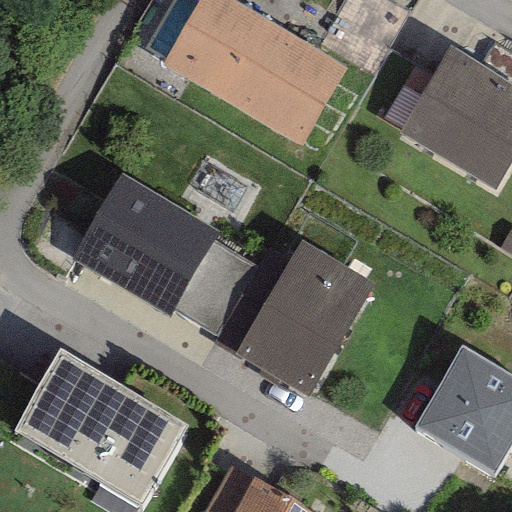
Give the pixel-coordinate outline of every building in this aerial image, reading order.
[(345,67),(228,0),(197,0),(160,65),(300,145),(345,67)] [(511,158),(511,87),(446,48),(397,132),(494,189),(511,158)] [(216,233),(118,175),(68,260),(166,318),(170,310),(212,242),(216,233)] [(511,229),(510,228),(498,248),(511,256),(511,229)] [(257,269),(212,242),(170,310),(215,338),(257,269)] [(372,285),(298,242),(232,354),(305,397),(372,285)] [(511,437),(511,378),(458,347),(411,427),(490,474),(511,437)] [(185,424),(56,351),(10,430),(139,504),(185,424)] [(230,511),(250,478),(229,466),(202,511),(230,511)] [(306,511),(250,478),(230,511),(306,511)]
